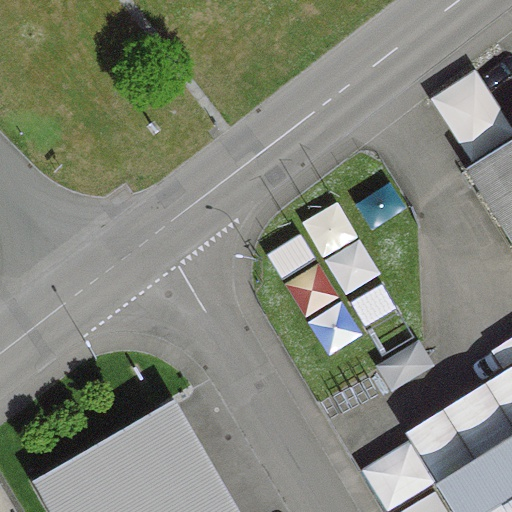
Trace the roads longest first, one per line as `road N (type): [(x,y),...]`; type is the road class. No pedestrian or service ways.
road 1 (unclassified): [(150,238),(459,0)]
road 2 (residential): [(150,238),(325,511)]
road 3 (unclassified): [(0,352),(150,238)]
